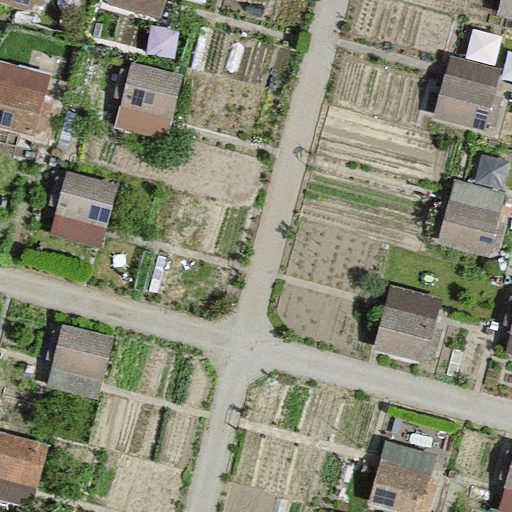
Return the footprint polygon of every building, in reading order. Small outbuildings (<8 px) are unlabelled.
[(0,0),(32,9),(33,4),(34,0),(0,0)] [(166,0),(114,0),(113,7),(161,19),(166,0)] [(511,0),(506,0),(503,14),(511,16),(511,0)] [(450,78),(498,91),(503,72),(455,59),(450,78)] [(0,74),(0,83),(45,95),(51,76),(3,64),(0,74)] [(183,79),(135,67),(133,72),(126,101),(124,107),(172,119),(183,79)] [(123,70),(116,99),(126,101),(133,72),(123,70)] [(450,78),(440,117),(487,130),(489,125),(496,97),(498,91),(450,78)] [(0,83),(0,125),(35,135),(36,129),(44,101),(45,95),(0,83)] [(497,127),(504,99),(496,97),(489,125),(497,127)] [(44,131),(52,104),(44,101),(36,129),(44,131)] [(172,119),(124,107),(119,128),(167,141),(172,119)] [(116,188),(69,175),(67,181),(60,210),(58,216),(106,228),(116,188)] [(57,179),(50,207),(60,210),(67,181),(57,179)] [(453,203),(501,216),(506,197),(459,185),(453,203)] [(453,203),(443,243),(491,256),(492,250),(500,222),(501,216),(453,203)] [(106,228),(58,216),(54,234),(101,246),(106,228)] [(500,252),(508,225),(500,222),(492,250),(500,252)] [(389,309),(437,322),(442,303),(394,291),(389,309)] [(389,309),(379,349),(426,362),(428,356),(435,328),(437,322),(389,309)] [(436,358),(443,331),(435,328),(428,356),(436,358)] [(113,342),(66,330),(64,336),(57,364),(55,370),(103,382),(113,342)] [(54,333),(46,362),(57,364),(64,336),(54,333)] [(103,382),(55,370),(51,388),(98,400),(103,382)] [(48,449),(0,437),(0,438),(0,479),(38,489),(48,449)] [(384,466),(431,479),(437,460),(389,447),(384,466)] [(384,466),(373,505),(397,511),(422,511),(430,485),(431,479),(384,466)] [(38,489),(0,479),(0,498),(33,507),(38,489)] [(431,511),(438,487),(430,485),(422,511),(431,511)]
